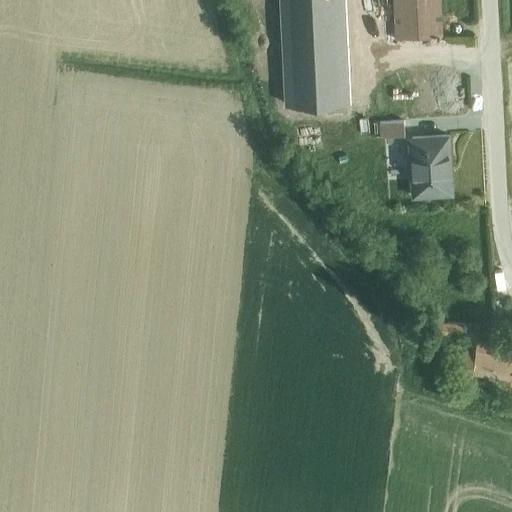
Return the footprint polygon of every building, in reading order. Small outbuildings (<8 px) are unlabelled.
[(440,0),(394,0),(396,37),(443,35),(440,0)] [(275,35),(277,7),(260,6),(259,34),(275,35)] [(466,21),(445,22),(446,33),(466,33),(466,21)] [(315,59),(315,86),(331,86),(331,59),(315,59)] [(369,72),(367,109),(406,112),(408,74),(369,72)] [(341,112),(329,116),(334,131),(345,127),(341,112)] [(405,120),(380,122),(381,137),(405,135),(405,120)] [(449,134),(408,137),(411,195),(453,192),(449,134)] [(431,317),(430,332),(466,334),(467,320),(431,317)] [(471,324),(465,367),(474,368),(473,373),(511,379),(511,378),(511,340),(489,337),(491,326),(471,324)]
